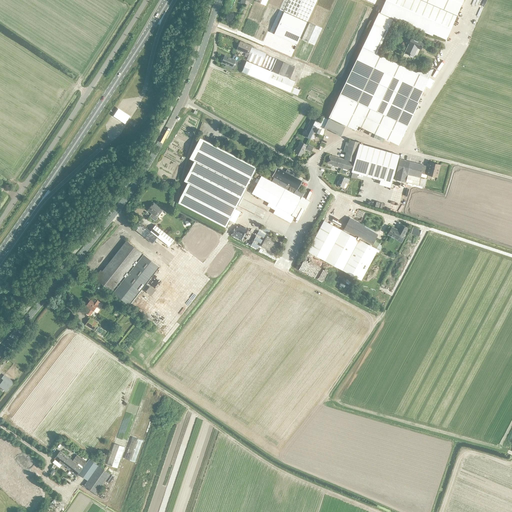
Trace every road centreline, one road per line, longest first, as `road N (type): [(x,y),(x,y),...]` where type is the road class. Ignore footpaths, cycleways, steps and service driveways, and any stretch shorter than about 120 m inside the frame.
road 1 (track): [(373,511),(276,470),(76,332),(58,340),(0,416)]
road 2 (track): [(511,453),(324,397),(372,320),(223,240)]
road 3 (tertiary): [(0,351),(143,173),(219,0)]
road 4 (primary): [(167,0),(19,225)]
road 5 (unclassified): [(0,221),(145,0)]
road 6 (track): [(24,186),(13,179),(127,5),(119,0)]
road 7 (track): [(511,256),(389,216)]
